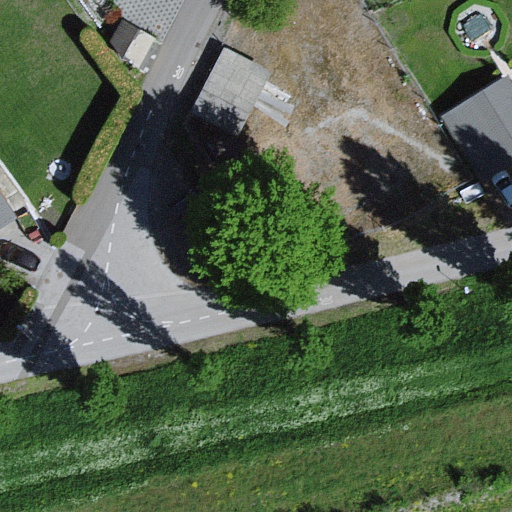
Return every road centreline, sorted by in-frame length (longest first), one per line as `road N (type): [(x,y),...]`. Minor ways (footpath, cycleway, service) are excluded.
road 1 (residential): [(511,244),(105,338)]
road 2 (residential): [(105,338),(98,279),(106,213),(208,0)]
road 3 (motorway): [(511,427),(207,511)]
